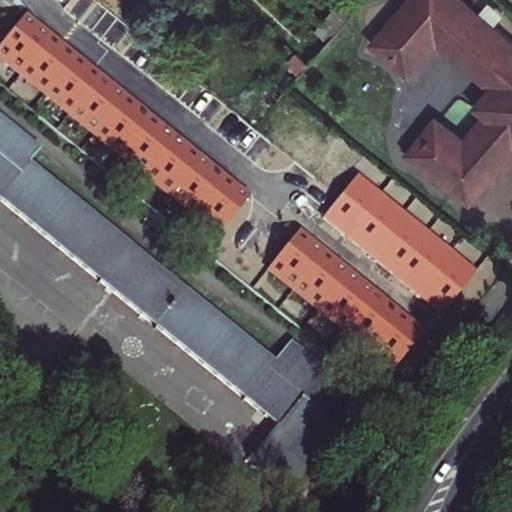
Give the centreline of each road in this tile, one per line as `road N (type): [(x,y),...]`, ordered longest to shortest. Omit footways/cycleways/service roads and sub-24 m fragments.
road 1 (residential): [(39,0),(317,228)]
road 2 (tertiary): [(511,388),(467,432),(414,511)]
road 3 (tertiary): [(446,511),(475,443),(511,389)]
